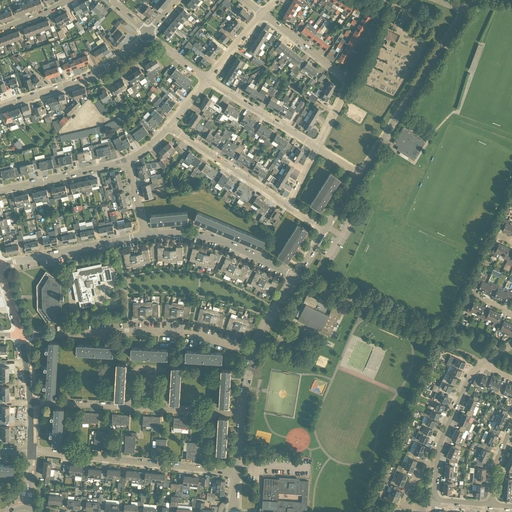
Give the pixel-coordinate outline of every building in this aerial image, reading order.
[(33,0),(34,1),(37,8),(43,6),(40,0),(33,0)] [(88,8),(91,6),(91,3),(89,0),(88,0),(80,5),(86,16),(86,17),(89,15),(87,12),(90,11),(88,8)] [(156,0),(155,2),(156,3),(154,6),(161,12),(170,0),(156,0)] [(197,5),(197,4),(192,0),(188,5),(193,9),(195,11),(199,6),(197,5)] [(335,13),(337,10),(339,6),(343,1),(341,0),(335,0),(332,7),(335,9),(333,12),(330,17),(332,18),(335,13)] [(34,1),(28,3),(30,10),(37,8),(34,1)] [(343,1),(339,6),(344,9),(342,14),(348,4),(343,1)] [(17,2),(14,4),(18,15),(24,13),(22,5),(19,6),(17,2)] [(289,7),(295,10),(298,5),(292,2),(289,7)] [(30,10),(28,3),(22,5),(24,13),(30,10)] [(95,15),(103,7),(98,3),(96,5),(94,4),(91,7),(92,8),(90,11),(92,12),(90,14),(93,17),(95,15)] [(240,11),(238,14),(245,20),(249,15),(245,11),(246,11),(243,8),(238,4),(236,7),(240,11)] [(350,13),(353,7),(348,4),(342,14),(345,16),(344,17),(347,18),(350,13)] [(74,8),(77,14),(79,12),(82,18),(86,16),(80,5),(74,8)] [(14,18),(10,6),(7,8),(8,11),(5,13),(8,20),(14,18)] [(103,16),(105,14),(107,12),(103,7),(95,15),(98,19),(94,24),(97,27),(105,18),(103,16)] [(154,12),(148,7),(146,10),(144,8),(140,12),(142,14),(143,13),(149,18),(150,17),(149,17),(154,12)] [(292,16),(295,10),(289,7),(286,12),(292,16)] [(363,13),(359,10),(355,8),(352,14),(360,19),(361,17),(355,13),(356,12),(362,15),(363,13)] [(187,20),(190,15),(184,9),(180,14),(185,18),(187,20)] [(237,29),(241,24),(235,18),(237,16),(228,9),(226,12),(232,17),(228,21),(237,29)] [(67,12),(61,15),(64,22),(66,26),(72,23),(67,12)] [(292,23),(295,19),(295,18),(292,16),(286,12),(283,18),(292,23)] [(176,19),(181,23),(185,18),(180,14),(176,19)] [(365,14),(362,20),(368,23),(371,17),(365,14)] [(64,22),(61,15),(55,19),(60,29),(66,26),(64,22)] [(172,24),(177,28),(181,23),(176,19),(172,24)] [(219,26),(221,28),(225,31),(227,29),(233,34),(237,29),(228,21),(225,19),(223,22),(221,24),(219,26)] [(364,29),(368,23),(362,20),(360,23),(353,19),(351,21),(355,23),(358,25),(364,29)] [(44,30),(48,28),(49,32),(52,31),(51,27),(48,20),(42,22),(44,30)] [(79,23),(78,21),(74,24),(79,32),(83,29),(79,23)] [(36,25),(38,32),(42,31),(44,30),(42,22),(36,25)] [(116,23),(114,25),(117,28),(112,34),(111,34),(120,42),(126,36),(118,29),(120,27),(116,23)] [(306,36),(310,30),(312,27),(307,23),(305,26),(305,27),(301,32),(306,36)] [(168,28),(173,32),(177,28),(172,24),(168,28)] [(38,32),(36,25),(29,27),(32,34),(38,32)] [(106,41),(101,33),(99,31),(95,25),(92,27),(94,29),(95,29),(97,32),(96,33),(97,35),(98,34),(99,35),(98,35),(101,38),(104,42),(106,41)] [(319,32),(321,30),(324,26),(322,25),(319,28),(310,39),(315,43),(319,38),(322,34),(319,32)] [(361,35),(364,29),(358,25),(355,31),(361,35)] [(109,31),(106,34),(104,31),(105,31),(101,26),(98,29),(101,33),(102,33),(105,37),(107,36),(108,37),(108,38),(116,46),(120,42),(111,34),(112,34),(109,31)] [(312,27),(310,30),(306,36),(310,39),(319,28),(317,26),(315,28),(313,26),(312,27)] [(23,29),(27,40),(30,39),(29,36),(32,34),(29,27),(23,29)] [(175,34),(173,32),(168,28),(164,33),(169,37),(171,39),(175,34)] [(226,32),(225,31),(221,28),(219,31),(220,32),(217,36),(219,38),(219,39),(225,43),(229,38),(224,34),(226,32)] [(260,34),(266,38),(269,32),(263,29),(260,34)] [(20,43),(23,42),(19,31),(12,33),(15,41),(19,39),(20,43)] [(48,38),(48,39),(49,42),(58,38),(55,31),(52,32),(53,35),(51,35),(51,37),(48,38)] [(357,40),(361,35),(355,31),(352,37),(357,40)] [(15,41),(12,33),(6,36),(9,43),(15,41)] [(266,38),(260,34),(257,40),(263,43),(266,38)] [(9,43),(6,36),(0,38),(3,45),(9,43)] [(354,46),(357,40),(352,37),(348,43),(354,46)] [(320,47),(324,42),(319,38),(315,43),(320,47)] [(263,43),(257,40),(254,45),(259,48),(263,43)] [(351,52),(354,46),(348,43),(347,45),(343,43),(343,44),(337,40),(335,43),(338,44),(341,46),(345,48),(351,52)] [(90,52),(93,50),(90,46),(88,41),(85,43),(87,47),(90,52)] [(205,55),(207,53),(213,58),(217,53),(211,48),(208,46),(206,48),(203,46),(203,47),(196,41),(193,45),(194,46),(205,55)] [(221,48),(215,42),(215,43),(212,41),(211,43),(213,45),(211,48),(217,53),(221,48)] [(277,47),(275,49),(276,49),(275,50),(280,54),(282,51),(286,46),(281,42),(277,47)] [(329,46),(324,42),(320,47),(325,51),(329,46)] [(100,48),(104,55),(110,51),(105,43),(102,45),(103,46),(100,48)] [(477,44),(470,69),(474,70),(481,45),(477,44)] [(249,53),(254,56),(256,54),(259,55),(262,50),(259,48),(254,45),(249,53)] [(194,52),(200,57),(197,61),(205,68),(209,62),(203,57),(205,56),(205,55),(194,46),(191,49),(195,52),(194,52)] [(282,51),(285,53),(278,62),(281,64),(292,50),(286,46),(282,51)] [(98,59),(104,55),(100,48),(97,50),(96,49),(93,51),(98,59)] [(338,52),(341,54),(347,58),(351,52),(345,48),(342,54),(338,52)] [(292,50),(281,64),(279,67),(281,68),(288,60),(290,57),(293,59),(297,54),(292,50)] [(84,56),(81,58),(84,65),(90,63),(87,55),(86,51),(83,52),(84,56)] [(75,52),(72,53),(74,57),(75,60),(78,67),(84,65),(81,58),(78,59),(75,52)] [(347,58),(341,54),(338,52),(336,56),(339,58),(338,60),(344,63),(347,58)] [(297,54),(293,59),(290,63),(294,65),(290,70),(292,71),(290,74),(292,76),(293,75),(295,74),(299,68),(296,66),(298,64),(302,59),(297,54)] [(263,62),(254,56),(253,59),(261,65),(263,62)] [(156,58),(150,62),(156,71),(161,67),(160,64),(156,58)] [(246,63),(243,62),(237,58),(234,63),(240,67),(242,68),(246,63)] [(69,62),(66,63),(64,59),(61,61),(63,64),(66,72),(72,70),(69,62)] [(260,68),(261,65),(253,59),(251,62),(260,68)] [(56,62),(49,64),(51,69),(54,76),(60,74),(57,67),(60,66),(58,60),(55,61),(56,62)] [(78,67),(75,60),(69,62),(72,70),(78,67)] [(145,66),(149,71),(151,70),(153,73),(156,71),(150,62),(145,66)] [(276,70),(279,65),(274,62),(271,66),(276,70)] [(231,69),(237,72),(240,67),(234,63),(231,69)] [(307,63),(302,70),(301,70),(306,75),(309,72),(313,67),(307,63)] [(51,69),(48,70),(47,70),(45,64),(42,65),(45,71),(47,79),(54,76),(51,69)] [(313,67),(309,72),(306,75),(311,78),(307,84),(310,86),(314,80),(312,78),(313,76),(314,76),(318,71),(313,67)] [(139,82),(145,78),(145,77),(140,69),(134,73),(139,82)] [(167,75),(169,77),(175,82),(181,73),(176,69),(173,72),(170,70),(167,75)] [(228,74),(234,77),(236,79),(238,76),(239,77),(243,79),(242,80),(246,82),(249,77),(245,74),(244,77),(240,74),(237,72),(231,69),(228,74)] [(38,77),(33,72),(32,74),(31,72),(30,71),(28,74),(30,76),(32,78),(39,85),(44,83),(38,77)] [(140,82),(139,82),(134,73),(127,77),(133,86),(131,87),(137,96),(137,97),(140,95),(135,88),(138,86),(137,84),(140,82)] [(187,77),(181,73),(175,82),(180,86),(187,77)] [(15,74),(5,77),(7,83),(10,82),(12,88),(19,86),(16,78),(15,74)] [(28,74),(23,75),(27,88),(32,87),(30,79),(32,78),(30,76),(28,74)] [(236,79),(234,77),(228,74),(225,79),(230,83),(233,84),(236,79)] [(186,90),(189,86),(190,85),(189,85),(192,81),(187,77),(180,86),(182,87),(186,90)] [(117,84),(121,90),(127,87),(125,84),(125,83),(123,80),(117,84)] [(331,82),(327,87),(333,91),(336,86),(331,82)] [(117,84),(111,88),(113,91),(115,94),(121,90),(117,84)] [(250,95),(253,89),(248,85),(244,91),(250,95)] [(137,96),(131,87),(127,90),(133,99),(137,96)] [(255,87),(254,89),(253,89),(250,95),(256,98),(259,92),(256,90),(257,89),(255,87)] [(267,92),(262,89),(259,92),(256,98),(261,102),(265,96),(266,94),(269,96),(273,89),(270,87),(267,92)] [(330,96),(333,91),(327,87),(324,93),(330,96)] [(82,93),(83,97),(87,96),(87,94),(91,96),(93,93),(89,89),(86,90),(86,89),(85,88),(76,90),(77,93),(79,93),(80,94),(82,93)] [(169,88),(167,91),(175,97),(178,100),(180,97),(175,93),(169,88)] [(180,97),(182,95),(183,93),(178,89),(176,91),(175,93),(180,97)] [(273,109),(276,103),(278,100),(272,96),(276,91),(273,89),(269,96),(272,97),(267,105),(273,109)] [(75,99),(81,97),(83,97),(82,93),(80,94),(79,93),(77,93),(76,90),(72,91),(72,93),(73,98),(75,99)] [(107,100),(109,102),(112,100),(110,98),(110,97),(109,95),(106,91),(100,95),(102,99),(104,102),(107,100)] [(167,91),(165,93),(168,95),(164,100),(171,107),(176,102),(173,99),(175,97),(167,91)] [(321,91),(317,96),(321,98),(320,99),(323,101),(324,100),(327,101),(330,96),(324,93),(321,91)] [(64,94),(58,95),(61,107),(69,115),(80,104),(76,100),(66,110),(63,106),(62,103),(66,101),(64,94)] [(55,110),(59,109),(59,111),(62,110),(61,107),(58,95),(52,98),(55,110)] [(276,103),(273,109),(278,112),(287,98),(288,97),(285,95),(282,101),(281,101),(279,105),(276,103)] [(203,102),(209,106),(212,108),(215,102),(207,96),(203,102)] [(284,116),(288,110),(290,107),(287,105),(288,105),(286,104),(290,98),(288,97),(287,98),(278,112),(284,116)] [(49,106),(50,106),(51,110),(54,110),(55,110),(52,98),(47,99),(49,106)] [(159,105),(157,108),(164,114),(166,111),(167,112),(171,107),(164,100),(162,99),(160,102),(158,100),(155,102),(159,105)] [(212,108),(209,106),(203,102),(199,108),(205,111),(203,114),(210,118),(212,116),(208,113),(212,108)] [(31,116),(30,113),(31,112),(28,105),(22,107),(21,107),(25,118),(31,116)] [(214,109),(220,113),(221,112),(223,108),(217,105),(214,109)] [(227,120),(230,114),(234,109),(228,105),(225,111),(223,113),(221,112),(220,113),(215,121),(218,123),(221,117),(227,120)] [(35,119),(42,117),(41,114),(46,113),(45,109),(42,110),(41,106),(35,108),(36,112),(33,113),(34,115),(35,119)] [(322,110),(316,106),(313,111),(318,115),(322,110)] [(13,120),(17,124),(18,125),(21,123),(19,120),(18,117),(21,115),(19,108),(10,111),(12,120),(13,120)] [(150,114),(152,116),(158,122),(163,117),(162,116),(164,114),(157,108),(155,110),(154,109),(150,114)] [(234,109),(230,114),(236,118),(240,112),(234,109)] [(293,113),(288,110),(284,116),(290,119),(293,113)] [(6,113),(3,113),(5,119),(4,119),(7,127),(17,124),(13,120),(12,120),(10,111),(9,112),(8,111),(7,112),(6,113)] [(313,111),(309,117),(315,120),(318,115),(313,111)] [(192,118),(201,124),(204,119),(208,121),(210,118),(203,114),(201,116),(196,113),(192,118)] [(44,116),(46,124),(48,123),(52,122),(50,116),(49,114),(46,115),(44,116)] [(144,117),(142,119),(150,129),(153,126),(154,127),(158,122),(152,116),(150,114),(145,119),(144,117)] [(241,121),(240,124),(245,127),(247,124),(250,119),(245,115),(241,121)] [(61,128),(68,120),(66,118),(64,116),(59,122),(61,128)] [(309,117),(306,122),(312,125),(315,120),(309,117)] [(201,124),(192,118),(188,124),(197,130),(201,124)] [(150,129),(142,119),(139,121),(140,122),(135,126),(143,136),(148,132),(147,131),(150,129)] [(247,124),(245,127),(244,129),(249,132),(247,134),(250,136),(253,132),(255,129),(252,127),(255,122),(250,119),(247,124)] [(56,134),(61,128),(59,122),(59,120),(52,122),(56,134)] [(312,125),(306,122),(303,127),(309,131),(312,125)] [(257,131),(256,133),(256,134),(261,137),(262,134),(266,128),(261,125),(257,131)] [(143,136),(135,126),(130,131),(131,132),(129,134),(133,141),(137,139),(137,140),(143,136)] [(396,150),(406,156),(413,161),(426,141),(403,127),(393,143),(398,147),(396,150)] [(262,134),(261,137),(260,138),(265,141),(263,144),(266,146),(269,141),(266,140),(271,132),(266,128),(262,134)] [(217,133),(214,137),(210,142),(216,146),(220,141),(222,143),(227,135),(229,131),(227,130),(225,134),(224,133),(222,137),(217,133)] [(125,133),(119,136),(124,148),(131,145),(130,143),(133,141),(129,134),(126,135),(125,133)] [(214,137),(209,133),(205,139),(210,142),(214,137)] [(222,143),(225,144),(221,149),(226,153),(232,145),(233,143),(227,140),(230,137),(227,135),(222,143)] [(276,135),(273,140),(279,144),(282,138),(276,135)] [(124,148),(119,136),(111,141),(111,142),(114,151),(118,149),(118,150),(124,148)] [(275,159),(273,163),(276,164),(278,161),(279,159),(281,160),(282,158),(284,155),(284,154),(287,149),(284,147),(288,142),(282,138),(279,144),(277,147),(281,150),(278,154),(279,154),(276,158),(277,158),(275,159)] [(111,142),(111,141),(110,139),(107,139),(108,141),(101,143),(105,155),(111,153),(111,152),(114,151),(111,142)] [(17,142),(17,141),(14,144),(20,151),(23,149),(21,146),(17,142)] [(97,152),(94,153),(95,159),(100,158),(100,156),(105,155),(101,143),(95,145),(96,149),(97,152)] [(175,153),(173,150),(174,149),(169,143),(164,147),(169,153),(172,156),(175,153)] [(231,156),(235,151),(238,152),(242,145),(240,143),(238,146),(237,148),(232,145),(226,153),(231,156)] [(176,150),(183,157),(184,155),(185,153),(186,152),(182,150),(178,145),(176,147),(177,149),(176,150)] [(244,146),(242,145),(238,152),(240,154),(236,160),(242,163),(247,155),(242,152),(245,147),(244,146)] [(66,164),(63,152),(63,150),(57,152),(57,150),(56,147),(52,148),(54,155),(57,168),(61,167),(61,165),(66,164)] [(158,157),(161,160),(158,163),(165,172),(168,169),(162,160),(165,158),(164,158),(169,153),(164,147),(159,152),(162,155),(158,157)] [(295,154),(300,157),(304,151),(298,148),(295,154)] [(75,160),(74,154),(73,150),(63,152),(66,164),(73,163),(72,161),(75,160)] [(83,152),(85,160),(90,159),(90,160),(95,159),(94,153),(91,154),(90,150),(83,152)] [(85,160),(83,152),(74,154),(75,160),(78,160),(79,161),(85,160)] [(297,163),(300,157),(295,154),(292,152),(288,157),(284,155),(282,158),(290,162),(291,160),(297,163)] [(189,166),(191,163),(195,156),(189,153),(187,156),(184,155),(183,157),(180,161),(182,163),(183,162),(189,166)] [(253,163),(255,160),(258,156),(255,154),(252,158),(247,155),(242,163),(247,167),(251,161),(253,163)] [(47,168),(48,168),(52,167),(52,169),(57,168),(54,155),(45,157),(47,168)] [(196,167),(195,169),(194,171),(197,172),(201,166),(198,164),(201,160),(195,156),(191,163),(189,166),(192,167),(194,165),(196,167)] [(45,157),(35,160),(36,163),(37,169),(40,168),(40,170),(47,168),(45,157)] [(303,165),(306,160),(301,157),(298,162),(303,165)] [(287,167),(285,170),(290,173),(294,168),(288,164),(290,162),(282,158),(281,160),(284,163),(283,165),(287,167)] [(139,173),(146,171),(149,171),(161,168),(157,162),(150,163),(149,163),(145,164),(144,165),(137,167),(139,173)] [(263,166),(257,162),(256,164),(252,170),(258,174),(261,168),(263,166)] [(26,165),(28,173),(34,171),(34,170),(37,169),(36,163),(33,163),(26,165)] [(203,167),(201,166),(197,172),(199,174),(200,172),(206,176),(207,174),(212,167),(206,164),(203,167)] [(17,170),(19,176),(23,175),(23,174),(28,173),(26,165),(20,166),(20,170),(17,170)] [(213,178),(212,180),(210,182),(213,184),(217,177),(215,175),(217,171),(212,167),(207,174),(213,178)] [(7,169),(9,177),(14,176),(14,177),(19,176),(17,170),(14,171),(13,168),(7,169)] [(267,172),(261,168),(258,174),(263,178),(267,172)] [(2,179),(9,177),(7,169),(0,170),(0,177),(2,177),(2,179)] [(285,170),(282,175),(287,178),(290,173),(285,170)] [(149,171),(146,171),(139,173),(140,179),(148,178),(150,177),(151,180),(157,179),(156,175),(156,174),(150,175),(149,171)] [(102,178),(103,184),(110,183),(121,180),(119,173),(112,175),(110,175),(107,179),(105,180),(104,178),(102,178)] [(276,179),(278,180),(284,184),(287,178),(282,175),(279,173),(276,179)] [(326,181),(335,187),(340,179),(331,173),(326,181)] [(217,177),(213,184),(215,185),(217,183),(219,184),(219,185),(222,188),(224,185),(228,178),(222,175),(220,178),(217,177)] [(97,178),(90,180),(92,187),(99,185),(97,178)] [(144,193),(151,191),(154,190),(153,187),(159,186),(158,182),(164,181),(163,178),(161,178),(157,179),(151,180),(152,184),(149,184),(142,186),(144,193)] [(224,185),(227,188),(230,189),(234,182),(228,178),(224,185)] [(284,184),(278,180),(276,179),(275,180),(273,184),(281,189),(284,184)] [(92,187),(90,180),(84,181),(85,188),(86,195),(89,194),(88,191),(92,191),(92,187)] [(110,183),(111,189),(113,189),(123,187),(121,180),(110,183)] [(78,190),(79,193),(83,192),(84,196),(86,195),(85,188),(84,181),(77,183),(78,190)] [(320,189),(330,195),(335,187),(326,181),(320,189)] [(72,191),(72,194),(73,194),(79,193),(78,190),(77,183),(70,184),(72,191)] [(58,187),(60,194),(61,198),(67,197),(68,201),(71,201),(70,195),(67,195),(66,192),(67,192),(65,185),(58,187)] [(225,201),(228,204),(232,198),(231,197),(233,195),(236,197),(238,194),(241,196),(245,190),(239,186),(235,192),(232,190),(231,193),(225,201)] [(61,198),(60,194),(58,187),(51,189),(53,196),(54,198),(51,199),(53,205),(55,204),(54,199),(61,198)] [(325,203),(330,195),(320,189),(315,197),(325,203)] [(47,203),(48,202),(49,202),(49,205),(53,205),(51,199),(48,199),(48,197),(47,190),(40,191),(42,202),(47,201),(47,203)] [(154,190),(151,191),(144,193),(145,199),(152,197),(155,196),(156,200),(166,197),(165,193),(158,195),(157,193),(155,193),(154,190)] [(221,199),(225,201),(231,193),(228,191),(227,190),(221,199)] [(245,190),(241,196),(239,199),(242,201),(244,202),(242,205),(246,208),(250,202),(248,200),(252,194),(245,190)] [(33,193),(35,200),(35,202),(33,203),(34,209),(37,208),(36,206),(43,205),(42,202),(40,191),(33,193)] [(124,192),(114,194),(113,194),(113,195),(114,201),(118,200),(125,198),(124,192)] [(34,211),(34,209),(33,203),(30,204),(28,194),(21,195),(23,202),(24,210),(25,212),(34,211)] [(23,202),(21,195),(14,197),(16,204),(23,202)] [(256,197),(252,204),(253,204),(252,204),(258,208),(256,210),(257,211),(258,208),(263,202),(256,197)] [(320,211),(322,207),(325,203),(315,197),(310,204),(320,211)] [(118,200),(120,207),(127,205),(125,198),(118,200)] [(252,204),(250,202),(246,208),(243,213),(245,215),(251,207),(252,204),(253,204),(252,204)] [(263,202),(258,208),(257,211),(263,215),(260,219),(258,222),(260,224),(270,209),(268,208),(269,206),(263,202)] [(277,219),(279,215),(280,213),(278,212),(278,211),(278,210),(277,209),(276,209),(275,209),(275,210),(271,215),(268,213),(264,219),(267,221),(269,219),(274,222),(272,225),(275,227),(279,220),(277,219)] [(187,212),(179,213),(180,222),(188,221),(187,212)] [(202,224),(206,216),(197,212),(194,221),(202,224)] [(179,213),(169,214),(170,223),(180,222),(179,213)] [(16,217),(15,214),(11,215),(5,216),(6,218),(3,219),(0,219),(0,226),(7,225),(8,225),(6,220),(10,219),(16,217)] [(170,223),(169,214),(159,215),(160,224),(170,223)] [(151,225),(160,224),(159,215),(151,215),(151,225)] [(206,216),(202,224),(211,228),(214,219),(206,216)] [(214,219),(211,228),(219,231),(223,223),(214,219)] [(507,233),(511,225),(508,223),(509,221),(504,219),(501,225),(504,226),(502,231),(507,233)] [(106,227),(105,223),(104,221),(98,223),(98,225),(100,235),(107,234),(106,227)] [(124,223),(126,230),(133,228),(131,221),(124,223)] [(112,225),(112,222),(111,222),(105,223),(106,227),(107,234),(114,232),(112,225)] [(86,225),(79,226),(79,223),(76,223),(77,229),(80,229),(80,232),(82,239),(88,238),(87,230),(86,225)] [(126,230),(124,223),(117,224),(119,231),(126,230)] [(223,223),(219,231),(227,235),(231,226),(223,223)] [(49,235),(50,238),(51,245),(58,244),(56,237),(59,236),(57,227),(57,226),(56,224),(53,225),(54,231),(52,232),(49,235)] [(302,238),(303,238),(307,231),(303,228),(303,227),(302,227),(298,224),(293,232),(302,238)] [(15,231),(11,231),(9,225),(8,225),(7,225),(0,226),(0,234),(6,233),(7,236),(9,235),(16,234),(15,231)] [(70,241),(68,234),(67,231),(61,232),(60,227),(59,227),(59,226),(58,226),(57,226),(57,227),(59,236),(61,236),(63,243),(70,241)] [(231,226),(227,235),(236,239),(239,230),(231,226)] [(87,230),(88,238),(95,236),(94,229),(87,230)] [(239,230),(236,239),(244,242),(248,233),(239,230)] [(293,232),(288,240),(297,246),(302,238),(293,232)] [(77,240),(75,233),(68,234),(70,241),(77,240)] [(248,233),(244,242),(253,246),(256,237),(248,233)] [(37,237),(36,238),(36,234),(30,236),(30,238),(32,249),(39,248),(38,241),(37,237)] [(12,246),(13,253),(20,252),(18,242),(21,241),(19,235),(16,236),(17,240),(14,240),(15,242),(11,242),(12,246)] [(265,240),(256,237),(253,246),(261,249),(265,240)] [(30,238),(23,240),(24,243),(25,250),(32,249),(30,238)] [(51,245),(50,238),(43,240),(44,247),(51,245)] [(292,254),(293,253),(297,246),(288,240),(283,248),(292,254)] [(493,256),(498,258),(500,254),(504,246),(498,244),(496,248),(490,246),(487,251),(491,253),(494,254),(493,256)] [(502,258),(507,260),(510,254),(507,253),(509,248),(504,246),(500,254),(503,256),(502,258)] [(287,262),(289,259),(292,254),(283,248),(277,256),(287,262)] [(195,265),(198,253),(199,250),(192,249),(189,261),(195,263),(195,265)] [(141,251),(142,254),(144,266),(145,265),(144,264),(150,262),(148,250),(141,251)] [(133,268),(130,256),(130,253),(123,255),(126,268),(132,266),(133,268)] [(201,266),(204,255),(198,253),(195,265),(201,266)] [(210,253),(209,256),(207,268),(207,266),(213,267),(217,255),(210,253)] [(144,266),(142,254),(136,255),(139,267),(144,266)] [(130,256),(133,268),(139,267),(136,255),(130,256)] [(209,256),(204,255),(201,266),(207,268),(209,256)] [(220,270),(226,273),(230,264),(232,261),(226,258),(220,270)] [(80,271),(78,271),(72,272),(74,280),(72,280),(76,302),(79,301),(80,308),(95,305),(93,296),(95,295),(94,288),(96,288),(95,286),(103,284),(102,282),(112,280),(109,268),(109,265),(102,267),(101,264),(79,268),(80,271)] [(225,275),(231,277),(236,267),(230,264),(226,273),(225,275)] [(237,278),(243,281),(248,269),(242,266),(241,269),(237,278)] [(236,280),(237,278),(241,269),(236,267),(231,277),(236,280)] [(41,312),(40,313),(47,323),(57,316),(55,314),(62,310),(61,300),(64,300),(64,293),(61,293),(61,284),(54,280),(56,278),(46,271),(39,281),(40,282),(39,284),(38,283),(37,285),(37,295),(38,295),(38,300),(37,300),(37,310),(39,312),(40,311),(41,312)] [(250,285),(256,287),(256,288),(261,279),(262,276),(256,273),(250,285)] [(483,292),(487,284),(484,282),(485,280),(480,278),(477,284),(480,285),(478,290),(483,292)] [(255,289),(261,292),(266,281),(261,279),(256,288),(256,287),(255,289)] [(266,294),(267,293),(271,284),(266,281),(261,292),(266,294)] [(272,281),(271,284),(267,293),(273,296),(278,284),(272,281)] [(493,291),(496,285),(491,283),(490,285),(487,284),(483,292),(489,295),(491,290),(493,291)] [(499,299),(503,291),(500,290),(501,287),(496,285),(493,291),(496,292),(494,297),(499,299)] [(506,292),(503,291),(499,299),(505,302),(507,297),(510,298),(511,292),(507,290),(506,292)] [(300,308),(303,310),(335,325),(338,319),(339,320),(343,312),(333,307),(329,315),(315,308),(319,300),(307,295),(300,308)] [(472,312),(475,313),(479,304),(474,302),(471,307),(469,306),(466,312),(471,314),(472,312)] [(479,304),(475,313),(478,314),(477,316),(482,319),(485,313),(482,312),(484,307),(479,304)] [(207,311),(206,310),(200,309),(197,322),(204,323),(204,320),(207,311)] [(210,322),(213,310),(207,309),(206,310),(207,311),(204,320),(210,322)] [(485,313),(482,319),(487,321),(488,319),(491,320),(495,312),(490,309),(487,314),(485,313)] [(218,313),(219,311),(213,310),(210,322),(216,323),(218,313)] [(330,336),(335,325),(303,310),(298,320),(323,333),(323,332),(330,335),(329,336),(330,336)] [(495,312),(491,320),(494,321),(493,324),(498,326),(499,325),(501,320),(498,319),(500,314),(495,312)] [(221,327),(224,316),(224,315),(218,313),(216,323),(215,326),(221,327)] [(236,319),(230,317),(226,329),(232,331),(233,328),(236,319)] [(239,330),(243,319),(237,317),(236,319),(233,328),(239,330)] [(247,323),(248,323),(248,321),(243,319),(239,330),(244,332),(247,323)] [(501,326),(499,325),(498,326),(496,330),(501,333),(502,330),(505,332),(509,323),(504,321),(501,326)] [(247,323),(244,332),(243,335),(250,337),(254,325),(248,323),(247,323)] [(57,360),(58,351),(59,342),(49,341),(49,349),(48,348),(47,348),(45,348),(44,349),(44,350),(44,352),(45,352),(46,352),(47,352),(48,352),(48,359),(57,360)] [(76,354),(85,354),(86,345),(77,344),(76,354)] [(95,345),(86,345),(85,354),(95,355),(95,345)] [(95,355),(104,355),(104,346),(95,345),(95,355)] [(113,346),(104,346),(104,355),(113,356),(113,346)] [(131,357),(140,357),(140,348),(131,347),(131,357)] [(149,349),(140,348),(140,357),(149,358),(149,349)] [(149,358),(158,358),(158,349),(149,349),(149,358)] [(168,350),(158,349),(158,358),(167,359),(168,350)] [(185,360),(194,360),(195,351),(186,351),(185,360)] [(204,352),(195,351),(194,360),(203,361),(204,352)] [(203,361),(212,362),(213,352),(204,352),(203,361)] [(222,353),(213,352),(212,362),(221,362),(222,353)] [(456,368),(457,366),(463,368),(465,363),(453,357),(450,366),(453,367),(456,368)] [(56,378),(57,369),(57,360),(48,359),(47,367),(47,366),(45,366),(44,366),(43,367),(43,368),(42,370),(44,370),(45,370),(46,370),(47,370),(47,378),(56,378)] [(116,373),(125,373),(126,364),(117,364),(116,373)] [(171,375),(181,375),(181,367),(172,367),(171,375)] [(452,377),(452,376),(453,374),(459,376),(462,371),(456,368),(453,367),(452,370),(450,369),(449,372),(447,371),(446,374),(448,375),(452,377)] [(221,370),(221,379),(230,379),(230,370),(221,370)] [(125,373),(116,373),(116,382),(125,382),(125,373)] [(181,375),(171,375),(171,385),(180,386),(181,375)] [(448,384),(449,382),(455,384),(457,379),(452,376),(452,377),(448,375),(446,380),(440,378),(439,380),(441,382),(444,383),(448,384)] [(481,386),(484,387),(486,382),(488,377),(485,376),(484,376),(483,376),(480,381),(478,380),(475,386),(480,388),(481,386)] [(55,396),(56,387),(56,378),(47,378),(46,385),(45,385),(44,384),(43,385),(42,385),(41,386),(41,388),(43,388),(44,389),(45,389),(45,388),(46,388),(46,396),(55,396)] [(489,383),(486,382),(484,387),(483,388),(486,389),(487,387),(492,389),(496,379),(493,378),(493,379),(491,378),(489,383)] [(229,388),(230,379),(221,379),(220,388),(229,388)] [(499,395),(501,389),(499,388),(501,382),(499,382),(500,381),(496,379),(492,389),(495,391),(494,393),(499,395)] [(115,391),(124,391),(125,382),(116,382),(115,391)] [(0,393),(2,393),(9,393),(9,387),(3,387),(3,384),(0,383),(0,393)] [(444,383),(441,388),(450,392),(452,386),(448,384),(444,383)] [(170,394),(179,395),(180,386),(171,385),(170,394)] [(501,389),(499,395),(504,397),(505,395),(507,396),(511,386),(509,385),(508,385),(506,385),(504,390),(501,389)] [(220,388),(219,397),(229,397),(229,388),(220,388)] [(124,391),(115,391),(114,400),(124,401),(124,391)] [(179,395),(170,394),(169,403),(179,404),(179,395)] [(449,398),(440,394),(438,399),(440,401),(446,403),(449,398)] [(467,403),(475,406),(477,401),(478,402),(480,399),(474,396),(473,399),(470,397),(467,403)] [(228,407),(229,397),(219,397),(219,406),(228,407)] [(439,403),(440,401),(438,399),(434,398),(433,401),(436,402),(434,407),(436,408),(442,411),(445,406),(439,403)] [(475,406),(467,403),(465,408),(468,409),(467,412),(473,414),(474,412),(473,411),(475,406)] [(435,411),(436,408),(434,407),(430,406),(428,408),(432,410),(429,415),(438,419),(440,414),(435,411)] [(54,418),(53,426),(63,426),(64,408),(55,407),(54,415),(53,415),(52,414),(51,414),(50,415),(49,416),(49,418),(51,418),(52,418),(53,418),(54,418)] [(495,416),(505,420),(508,415),(506,414),(507,411),(499,407),(496,412),(500,414),(498,417),(495,416)] [(82,412),(81,422),(90,423),(90,413),(82,413),(82,412)] [(473,414),(467,412),(466,415),(463,413),(460,418),(468,422),(470,417),(471,417),(473,414)] [(98,423),(99,413),(98,413),(98,414),(90,413),(90,423),(98,423)] [(113,413),(112,424),(120,424),(121,415),(113,414),(113,413)] [(9,420),(9,414),(2,414),(2,417),(0,417),(0,423),(0,424),(0,421),(2,421),(2,420),(9,420)] [(129,414),(129,415),(121,415),(120,424),(129,425),(129,414)] [(143,415),(142,426),(151,426),(152,417),(144,416),(144,415),(143,415)] [(151,426),(159,427),(160,416),(160,417),(152,417),(151,426)] [(503,425),(505,420),(495,416),(493,421),(496,422),(503,425)] [(174,418),(174,417),(174,428),(182,428),(182,418),(174,418)] [(218,417),(218,426),(227,427),(228,418),(218,417)] [(190,418),(190,419),(182,418),(182,428),(190,429),(191,418),(190,418)] [(436,421),(427,418),(425,423),(429,425),(433,427),(436,421)] [(460,428),(466,430),(469,431),(472,423),(468,422),(460,418),(458,423),(461,425),(460,428)] [(425,433),(431,435),(433,430),(427,427),(429,425),(425,423),(422,422),(419,430),(425,433)] [(503,425),(496,422),(494,428),(492,427),(491,430),(497,433),(499,430),(500,431),(503,425)] [(62,444),(62,435),(63,426),(53,426),(53,433),(52,433),(51,433),(50,433),(48,433),(48,435),(49,436),(50,437),(51,437),(52,437),(53,436),(52,444),(62,444)] [(227,436),(227,427),(218,426),(217,435),(227,436)] [(466,430),(460,428),(459,430),(456,429),(453,434),(461,437),(463,432),(464,433),(466,430)] [(486,437),(489,438),(496,441),(498,436),(496,435),(497,433),(491,430),(489,429),(486,437)] [(424,436),(425,433),(419,430),(415,438),(412,437),(421,441),(427,444),(429,438),(424,436)] [(94,441),(104,441),(105,433),(95,432),(94,441)] [(131,436),(126,436),(125,444),(135,445),(135,436),(136,436),(137,433),(132,433),(131,436)] [(461,437),(453,434),(451,439),(457,442),(455,444),(461,447),(462,444),(459,442),(461,437)] [(217,435),(217,444),(226,445),(227,436),(217,435)] [(496,441),(489,438),(486,437),(483,436),(481,441),(482,442),(481,444),(489,448),(490,445),(493,447),(496,441)] [(412,446),(423,452),(426,446),(420,444),(421,441),(412,437),(411,440),(414,441),(412,446)] [(166,448),(166,440),(156,439),(156,447),(166,448)] [(104,450),(104,441),(94,441),(94,449),(93,449),(105,450),(104,450)] [(196,451),(197,443),(187,442),(187,451),(196,451)] [(124,452),(124,453),(135,453),(134,453),(135,445),(125,444),(125,452),(124,452)] [(226,454),(226,445),(217,444),(216,454),(226,454)] [(460,450),(461,447),(455,444),(454,447),(451,446),(449,451),(456,454),(459,449),(460,450)] [(481,454),(488,457),(490,452),(488,451),(489,448),(481,444),(480,447),(483,449),(481,454)] [(406,453),(413,456),(414,453),(421,457),(423,452),(412,446),(409,451),(407,450),(406,453)] [(154,456),(166,457),(166,456),(165,456),(166,448),(156,447),(155,456),(154,456)] [(185,459),(197,460),(196,460),(196,451),(187,451),(186,459),(185,459)] [(456,454),(449,451),(447,456),(446,458),(449,460),(449,462),(455,463),(458,463),(458,458),(455,457),(456,454)] [(411,459),(413,456),(406,453),(405,456),(403,461),(415,466),(417,461),(411,459)] [(488,457),(481,454),(478,459),(477,459),(476,461),(477,462),(476,465),(483,465),(485,462),(488,457)] [(403,471),(404,468),(412,471),(415,466),(403,461),(400,466),(398,465),(397,468),(403,471)] [(445,471),(453,471),(454,466),(455,466),(455,463),(449,462),(449,465),(445,465),(445,471)] [(5,465),(5,474),(14,475),(14,466),(6,465),(5,465)] [(75,474),(76,466),(70,465),(69,471),(66,471),(65,477),(68,477),(69,473),(75,474)] [(477,473),(477,474),(485,474),(486,469),(482,468),(483,465),(476,465),(474,465),(473,473),(477,473)] [(84,480),(85,474),(82,474),(83,466),(76,466),(75,474),(82,474),(81,480),(84,480)] [(408,476),(402,473),(403,471),(397,468),(393,476),(397,477),(405,481),(408,476)] [(50,476),(51,470),(43,469),(42,475),(46,475),(45,478),(54,479),(54,476),(50,476)] [(94,477),(95,469),(88,469),(88,474),(85,474),(84,480),(87,481),(88,476),(94,477)] [(103,483),(104,473),(101,473),(101,470),(95,469),(94,477),(94,480),(100,480),(100,482),(103,483)] [(113,482),(113,478),(114,470),(108,469),(107,474),(104,473),(103,483),(106,483),(106,480),(109,480),(110,482),(113,482)] [(117,487),(122,487),(122,483),(123,477),(120,476),(120,471),(114,470),(113,478),(119,478),(119,483),(118,483),(117,487)] [(131,483),(132,483),(133,471),(126,471),(126,477),(123,477),(122,483),(122,487),(124,487),(125,483),(125,479),(132,479),(131,483)] [(133,471),(132,483),(138,484),(141,485),(140,488),(141,488),(142,478),(139,478),(139,472),(133,471)] [(453,471),(445,471),(444,476),(448,477),(447,480),(454,480),(456,480),(457,472),(453,471)] [(142,478),(141,488),(144,489),(145,480),(151,481),(152,473),(145,472),(145,479),(142,478)] [(477,474),(473,473),(473,482),(481,483),(482,480),(485,480),(485,474),(477,474)] [(158,474),(157,482),(157,485),(163,486),(163,487),(166,487),(167,481),(167,478),(164,477),(165,474),(158,474)] [(183,484),(190,485),(191,477),(184,476),(183,484)] [(191,477),(190,485),(190,488),(197,489),(197,493),(200,494),(200,487),(197,487),(198,478),(191,477)] [(390,483),(396,486),(397,484),(403,486),(405,481),(397,477),(395,482),(391,481),(390,483)] [(279,489),(279,493),(290,494),(290,486),(289,486),(289,480),(264,478),(263,487),(279,489)] [(213,487),(224,488),(225,481),(217,480),(213,480),(213,487)] [(302,495),(302,503),(305,503),(305,505),(307,505),(309,481),(289,480),(289,486),(290,486),(290,494),(302,495)] [(396,486),(390,483),(385,481),(383,480),(382,482),(382,483),(392,488),(390,493),(398,497),(401,491),(397,490),(399,487),(396,486)] [(454,480),(447,480),(447,482),(444,482),(443,488),(452,488),(452,483),(453,483),(454,480)] [(476,485),(476,491),(484,491),(484,486),(481,485),(481,483),(473,482),(472,482),(472,484),(472,485),(475,485),(476,485)] [(224,488),(213,487),(211,487),(211,493),(207,493),(207,496),(215,497),(215,494),(224,495),(224,488)] [(263,487),(261,511),(277,511),(278,501),(279,493),(279,489),(263,487)] [(55,496),(55,503),(61,504),(62,498),(65,498),(65,492),(62,492),(62,493),(59,493),(59,496),(55,496)] [(384,496),(383,499),(389,502),(391,499),(396,502),(398,497),(390,493),(388,498),(384,496)] [(93,498),(93,502),(92,510),(99,510),(99,507),(102,508),(103,498),(103,494),(100,494),(99,497),(98,498),(93,498)] [(142,494),(141,501),(140,511),(139,511),(149,511),(150,508),(143,508),(144,503),(145,503),(145,502),(146,495),(142,494)] [(74,501),(73,508),(80,509),(80,506),(83,506),(84,497),(81,496),(81,498),(74,497),(74,501)] [(92,510),(93,502),(93,498),(87,498),(87,497),(84,497),(83,506),(86,506),(86,509),(92,510)] [(105,510),(111,511),(112,503),(106,503),(106,498),(103,498),(102,508),(102,507),(105,507),(105,510)] [(112,503),(111,511),(118,511),(118,506),(121,506),(122,500),(119,499),(118,504),(112,503)] [(128,501),(125,501),(125,500),(122,500),(121,506),(124,506),(123,511),(130,511),(131,505),(127,504),(128,501)] [(131,505),(130,511),(136,511),(137,510),(140,511),(141,501),(138,501),(137,505),(131,505)] [(302,503),(278,501),(277,511),(306,511),(307,505),(305,505),(305,503),(302,503)] [(168,511),(169,508),(166,507),(166,502),(162,502),(162,503),(160,502),(159,509),(162,509),(161,511),(168,511)] [(211,511),(212,510),(204,509),(204,503),(198,502),(197,511),(200,511),(211,511)]
